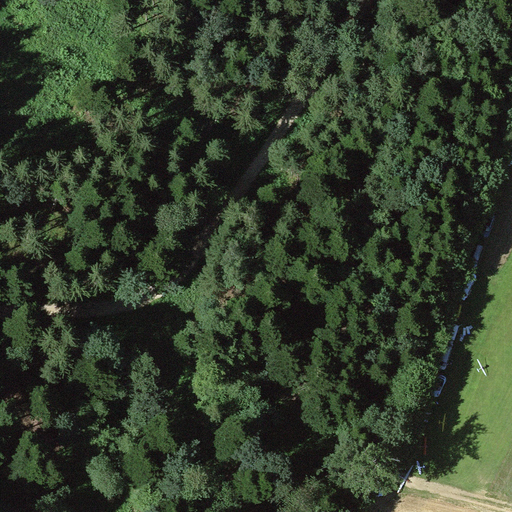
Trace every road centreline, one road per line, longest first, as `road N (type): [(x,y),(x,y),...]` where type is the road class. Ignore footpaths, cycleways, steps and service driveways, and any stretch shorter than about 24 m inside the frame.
road 1 (track): [(0,311),(91,313),(139,304),(165,286),(206,242),(365,0)]
road 2 (track): [(511,509),(397,480),(511,163)]
